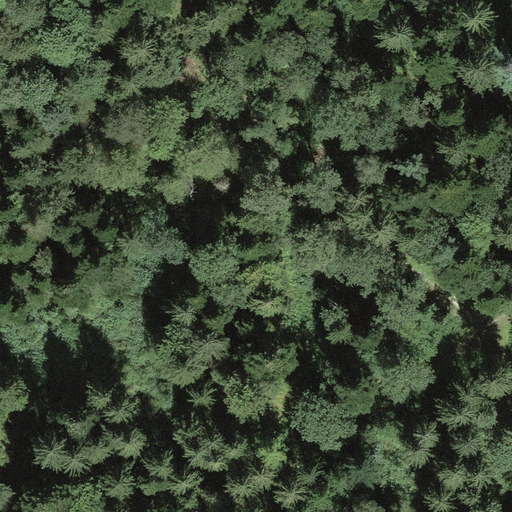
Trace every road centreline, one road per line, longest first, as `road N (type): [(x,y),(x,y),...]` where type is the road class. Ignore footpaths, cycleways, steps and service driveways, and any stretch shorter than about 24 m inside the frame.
road 1 (track): [(38,0),(477,324),(511,377)]
road 2 (track): [(197,511),(511,303)]
